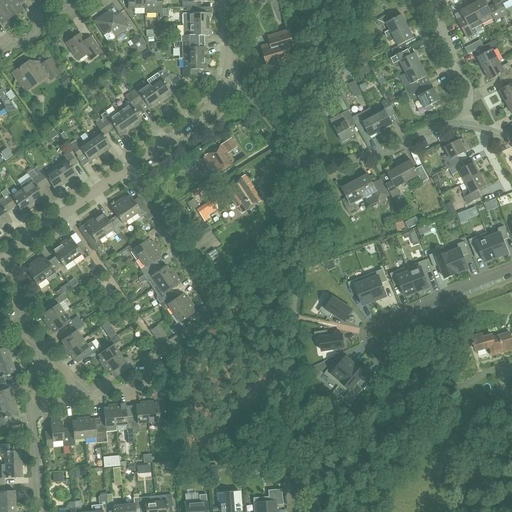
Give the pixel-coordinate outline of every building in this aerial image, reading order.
[(0,0),(0,21),(3,26),(10,22),(8,19),(12,17),(0,0)] [(18,4),(23,0),(22,0),(0,0),(12,17),(22,9),(18,4)] [(134,8),(144,8),(144,0),(127,0),(127,10),(134,10),(134,8)] [(156,13),(159,13),(162,13),(162,9),(161,0),(144,0),(144,8),(145,8),(145,13),(156,13)] [(181,2),(182,8),(200,8),(200,2),(211,2),(210,0),(188,0),(188,1),(181,2)] [(484,0),(481,0),(472,5),(482,25),(493,18),(495,21),(502,18),(492,0),(491,0),(493,4),(488,7),(484,0)] [(492,0),(502,18),(509,15),(503,4),(510,0),(492,0)] [(459,23),(468,39),(474,36),(473,33),(472,31),(477,27),(482,25),(472,5),(461,11),(465,20),(459,23)] [(189,24),(209,24),(209,18),(211,18),(211,13),(201,13),(200,8),(182,8),(182,14),(189,13),(189,24)] [(103,36),(108,43),(115,38),(115,37),(122,32),(123,34),(132,28),(127,21),(125,22),(119,13),(114,17),(113,15),(111,16),(108,12),(94,21),(103,35),(103,36)] [(387,37),(408,26),(402,15),(393,19),(390,13),(376,20),(379,27),(386,23),(390,30),(385,32),(387,37)] [(177,37),(177,42),(195,42),(195,36),(212,35),(211,30),(209,30),(209,24),(189,24),(181,25),(182,35),(180,36),(180,37),(177,37)] [(403,51),(404,52),(420,42),(417,36),(414,38),(408,26),(387,37),(389,42),(395,39),(398,46),(391,49),(394,56),(403,51)] [(263,47),(269,68),(271,67),(270,67),(269,65),(279,62),(279,65),(292,61),(288,48),(294,47),(289,31),(271,36),(273,44),(263,47)] [(66,43),(78,61),(86,56),(89,60),(95,56),(101,52),(93,41),(87,45),(80,34),(66,43)] [(136,50),(139,54),(147,49),(145,46),(147,45),(142,37),(139,39),(136,36),(130,40),(131,42),(129,43),(130,45),(129,46),(133,53),(136,50)] [(478,58),(483,69),(502,59),(496,48),(500,46),(496,39),(474,51),(478,58)] [(183,58),(184,59),(204,58),(204,53),(206,53),(205,47),(195,47),(195,42),(177,42),(173,42),(173,47),(175,48),(178,48),(179,58),(183,58)] [(405,72),(421,64),(415,53),(407,57),(404,52),(403,51),(394,56),(389,58),(393,65),(400,61),(405,72)] [(43,62),(54,78),(59,75),(61,70),(51,56),(43,62)] [(182,69),(182,76),(196,75),(196,70),(206,69),(206,64),(204,64),(204,58),(184,59),(184,69),(182,69)] [(498,76),(501,82),(511,76),(511,68),(509,63),(502,66),(499,61),(502,59),(483,69),(490,80),(498,76)] [(29,62),(12,73),(21,86),(27,82),(31,88),(49,76),(44,70),(38,75),(29,62)] [(402,97),(408,94),(422,86),(419,81),(427,76),(421,64),(405,72),(406,73),(399,77),(406,90),(400,93),(402,97)] [(366,74),(371,71),(367,65),(362,67),(366,74)] [(146,81),(149,85),(161,101),(172,94),(166,85),(172,81),(163,69),(146,81)] [(59,80),(64,86),(71,81),(67,75),(59,80)] [(500,91),(506,103),(511,99),(511,76),(501,82),(502,82),(505,80),(508,87),(500,91)] [(176,86),(182,82),(178,77),(172,81),(176,86)] [(106,80),(101,83),(104,88),(109,85),(106,80)] [(347,85),(350,90),(357,87),(354,81),(347,85)] [(130,92),(139,104),(144,100),(150,109),(161,101),(149,85),(139,92),(135,88),(130,92)] [(408,94),(411,100),(419,97),(425,108),(440,100),(434,88),(425,93),(422,86),(408,94)] [(0,112),(4,109),(9,115),(16,110),(9,101),(5,95),(1,90),(0,90),(0,112)] [(10,90),(5,95),(9,101),(15,97),(10,90)] [(125,109),(120,112),(131,129),(142,121),(133,108),(139,104),(130,92),(124,96),(127,101),(122,105),(125,109)] [(340,96),(347,109),(350,107),(343,94),(340,96)] [(334,127),(342,142),(354,136),(350,128),(355,125),(348,110),(347,109),(340,96),(337,98),(344,112),(342,114),(343,115),(338,118),(341,123),(334,127)] [(373,115),(381,131),(394,125),(389,116),(395,113),(388,99),(381,102),(385,109),(373,115)] [(101,120),(109,132),(115,128),(117,132),(120,136),(131,129),(120,112),(117,114),(115,110),(108,115),(106,113),(104,112),(100,115),(102,119),(101,120)] [(349,110),(348,110),(355,125),(356,125),(359,132),(366,128),(370,137),(381,131),(373,115),(362,121),(358,114),(352,117),(349,110)] [(89,138),(101,155),(112,147),(106,139),(104,136),(109,132),(101,120),(100,119),(99,119),(95,122),(96,122),(94,123),(100,131),(89,138)] [(84,154),(90,163),(101,155),(89,138),(78,145),(74,140),(68,144),(78,158),(84,154)] [(200,159),(197,161),(205,172),(207,170),(212,178),(235,163),(227,151),(235,146),(230,138),(222,144),(200,159)] [(449,169),(462,161),(460,162),(457,156),(466,151),(468,149),(466,143),(462,144),(460,140),(445,148),(448,154),(442,156),(445,162),(444,163),(447,170),(449,169)] [(55,166),(67,183),(77,176),(72,167),(77,164),(69,151),(63,155),(65,159),(55,166)] [(195,162),(197,161),(200,159),(197,154),(182,163),(187,171),(196,165),(195,162)] [(399,166),(407,182),(418,176),(422,182),(429,179),(421,166),(415,169),(411,160),(399,166)] [(465,182),(480,174),(474,163),(465,168),(462,161),(449,169),(452,175),(455,180),(462,177),(465,182)] [(33,169),(45,186),(50,183),(55,191),(67,183),(55,166),(44,174),(39,165),(33,169)] [(384,183),(394,200),(401,196),(397,187),(407,182),(399,166),(387,172),(391,179),(384,183)] [(22,189),(34,206),(45,198),(39,190),(45,186),(33,169),(32,169),(31,167),(26,171),(30,178),(19,186),(22,189)] [(355,182),(364,198),(364,197),(369,207),(377,202),(390,195),(381,178),(378,180),(374,174),(368,177),(368,175),(355,182)] [(464,197),(467,204),(481,197),(478,190),(486,186),(480,174),(465,182),(468,188),(462,192),(465,197),(464,197)] [(225,188),(242,213),(261,200),(245,175),(225,188)] [(342,200),(350,214),(359,210),(355,202),(364,198),(355,182),(343,188),(348,197),(342,200)] [(3,197),(12,209),(17,205),(23,214),(34,206),(22,189),(11,196),(8,193),(6,189),(0,193),(3,196),(3,197)] [(211,200),(217,209),(218,210),(217,210),(219,213),(230,206),(221,193),(211,200)] [(119,200),(132,218),(137,214),(139,217),(141,217),(144,215),(147,220),(152,217),(139,197),(133,201),(130,196),(126,198),(125,196),(119,200)] [(0,227),(1,229),(12,221),(6,213),(12,209),(3,197),(0,198),(0,227)] [(499,207),(496,199),(491,201),(494,209),(499,207)] [(116,224),(121,231),(126,228),(123,223),(132,218),(119,200),(114,204),(115,206),(111,209),(120,222),(116,224)] [(196,209),(204,221),(210,218),(208,215),(217,209),(211,200),(196,209)] [(93,218),(105,236),(113,230),(116,235),(121,231),(116,224),(112,227),(103,214),(99,217),(98,215),(93,218)] [(90,245),(94,251),(102,245),(99,240),(105,236),(93,218),(87,222),(88,224),(85,227),(88,232),(83,236),(89,245),(90,245)] [(210,231),(205,224),(199,228),(204,235),(210,231)] [(508,254),(503,240),(509,238),(504,226),(498,229),(499,231),(488,235),(497,258),(508,254)] [(213,230),(194,241),(199,249),(218,238),(213,230)] [(120,236),(123,242),(133,237),(130,231),(120,236)] [(480,250),(483,257),(485,263),(497,258),(488,235),(487,233),(469,240),(474,253),(480,250)] [(61,243),(73,260),(81,254),(84,259),(86,258),(89,256),(80,242),(75,244),(71,238),(68,241),(66,239),(61,243)] [(136,260),(139,259),(156,247),(152,241),(150,243),(148,239),(135,248),(132,244),(125,248),(126,249),(121,253),(123,257),(131,252),(136,260)] [(448,253),(456,274),(458,273),(459,274),(466,271),(466,270),(468,269),(463,256),(468,254),(464,242),(457,244),(459,249),(449,253),(448,253)] [(52,259),(63,274),(66,272),(67,271),(64,266),(73,260),(61,243),(55,247),(56,249),(53,251),(56,256),(52,259)] [(140,270),(143,275),(159,265),(156,261),(160,258),(158,254),(160,253),(156,247),(139,259),(144,267),(140,270)] [(449,253),(448,251),(436,255),(436,253),(429,255),(434,267),(440,265),(445,278),(456,274),(448,253),(449,253)] [(220,258),(217,253),(210,258),(213,262),(220,258)] [(34,261),(46,279),(54,273),(58,278),(63,274),(52,259),(48,261),(45,257),(41,259),(40,257),(34,261)] [(332,260),(325,262),(328,271),(335,268),(332,260)] [(430,272),(425,260),(407,267),(417,292),(429,288),(424,274),(430,272)] [(26,279),(35,293),(40,290),(37,285),(46,279),(34,261),(28,265),(29,267),(26,270),(30,276),(26,279)] [(148,282),(153,288),(175,274),(171,268),(169,270),(166,266),(162,269),(159,265),(143,275),(138,279),(141,283),(144,281),(148,282)] [(407,267),(390,274),(395,286),(400,284),(406,297),(417,292),(407,267)] [(387,281),(382,269),(365,276),(375,301),(387,297),(381,283),(387,281)] [(156,299),(160,304),(173,294),(171,290),(179,285),(176,280),(178,279),(175,274),(153,288),(157,295),(157,298),(156,299)] [(363,306),(375,301),(365,276),(348,283),(352,295),(358,292),(363,306)] [(173,294),(160,304),(164,310),(166,310),(169,308),(173,314),(191,302),(187,296),(185,298),(183,294),(176,299),(173,294)] [(329,318),(333,313),(345,321),(353,310),(329,295),(319,312),(329,318)] [(47,325),(64,313),(59,304),(63,301),(60,296),(53,301),(56,305),(42,314),(45,318),(43,320),(47,325)] [(174,325),(178,330),(184,326),(182,322),(197,312),(191,302),(173,314),(179,323),(174,325)] [(71,328),(81,321),(77,316),(70,321),(64,313),(47,325),(51,331),(53,330),(55,333),(68,324),(71,328)] [(61,347),(65,352),(83,340),(77,331),(84,326),(81,321),(71,328),(74,332),(61,342),(63,346),(61,347)] [(104,331),(111,326),(108,322),(102,327),(104,331)] [(150,330),(156,338),(163,333),(158,325),(150,330)] [(320,338),(322,351),(345,348),(343,334),(328,336),(327,330),(314,332),(315,339),(320,338)] [(494,352),(495,354),(511,349),(511,339),(510,332),(493,337),(492,334),(483,337),(482,333),(472,336),(476,351),(490,347),(492,353),(494,352)] [(99,361),(102,366),(120,354),(114,345),(120,341),(116,335),(108,341),(111,346),(98,355),(101,359),(99,361)] [(71,356),(73,360),(79,355),(82,359),(97,350),(91,342),(86,345),(83,340),(65,352),(69,357),(71,356)] [(0,363),(10,359),(6,347),(0,348),(0,363)] [(108,370),(111,373),(118,368),(121,373),(134,364),(130,358),(126,357),(123,359),(120,354),(102,366),(106,371),(108,370)] [(349,358),(348,359),(346,357),(339,366),(334,362),(324,374),(338,386),(356,365),(354,364),(355,363),(349,358)] [(10,359),(0,363),(0,377),(15,372),(10,359)] [(351,403),(362,390),(356,385),(366,373),(356,365),(338,386),(348,394),(345,398),(351,403)] [(405,387),(406,399),(441,393),(439,381),(405,387)] [(384,386),(387,409),(399,407),(396,385),(384,386)] [(0,405),(13,401),(8,388),(0,391),(0,390),(0,405)] [(0,427),(2,427),(11,423),(9,417),(18,414),(13,401),(0,405),(0,427)] [(131,421),(132,430),(138,429),(138,424),(148,423),(146,401),(139,402),(139,405),(135,405),(136,421),(131,421)] [(146,401),(148,423),(158,422),(159,427),(165,427),(164,418),(158,419),(157,403),(152,403),(152,401),(146,401)] [(99,419),(101,443),(107,442),(106,432),(116,431),(114,404),(107,405),(107,407),(98,408),(99,419)] [(114,404),(116,431),(127,430),(132,430),(131,421),(126,421),(125,406),(120,406),(120,404),(114,404)] [(302,412),(296,415),(300,422),(306,419),(302,412)] [(101,443),(99,419),(89,420),(89,417),(82,418),(84,439),(95,438),(95,443),(101,443)] [(68,437),(69,446),(75,445),(74,440),(84,439),(82,418),(76,418),(76,421),(71,421),(73,437),(68,437)] [(45,432),(46,449),(53,448),(52,442),(63,441),(63,447),(69,446),(68,437),(63,438),(61,422),(57,423),(57,420),(50,421),(51,431),(45,432)] [(1,465),(21,464),(21,450),(9,451),(8,444),(0,444),(0,460),(1,460),(1,465)] [(0,477),(0,484),(5,485),(5,478),(22,477),(21,464),(1,465),(1,478),(0,477)] [(53,482),(63,481),(62,473),(53,474),(53,482)] [(0,504),(15,504),(14,491),(5,491),(5,485),(0,484),(0,504)] [(253,498),(253,511),(276,511),(276,505),(283,505),(281,489),(268,490),(268,497),(253,498)] [(217,492),(218,511),(240,511),(239,490),(217,492)] [(112,494),(106,495),(107,508),(112,508),(112,511),(123,511),(123,505),(113,506),(112,494)] [(166,501),(155,502),(156,511),(167,511),(167,503),(172,502),(171,494),(165,495),(166,501)] [(91,511),(102,511),(102,509),(107,508),(106,495),(100,495),(98,497),(99,505),(91,506),(91,511)] [(184,502),(184,511),(206,511),(206,495),(199,495),(199,501),(184,502)] [(134,504),(123,505),(123,511),(134,511),(134,507),(139,506),(139,497),(133,498),(134,504)] [(145,497),(139,497),(139,506),(144,506),(144,511),(156,511),(155,502),(146,503),(145,497)] [(74,511),(74,507),(74,502),(69,502),(69,507),(65,507),(66,511),(74,511)]
